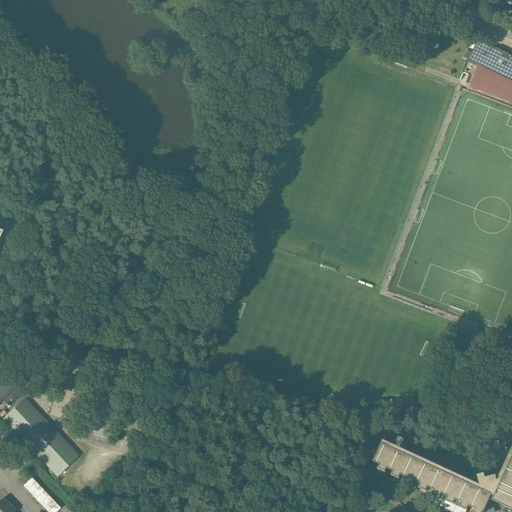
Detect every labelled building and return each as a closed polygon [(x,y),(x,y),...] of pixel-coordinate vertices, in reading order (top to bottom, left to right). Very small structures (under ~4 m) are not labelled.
[(511,0),(501,0),(499,5),(511,13),(511,0)] [(511,56),(478,40),(467,62),(511,83),(511,56)] [(23,381),(4,361),(4,362),(0,365),(0,401),(1,400),(7,406),(27,388),(22,382),(23,381)] [(3,419),(56,476),(78,456),(25,398),(3,419)] [(460,506),(468,510),(469,506),(475,509),(476,509),(474,511),(484,511),(486,508),(486,510),(492,508),(490,500),(492,495),(495,496),(493,500),(511,509),(511,449),(498,480),(496,475),(486,478),(485,473),(478,475),(480,485),(384,440),(374,461),(380,464),(380,465),(379,469),(386,472),(388,468),(394,471),(392,475),(400,478),(401,474),(408,477),(406,481),(413,485),(415,481),(421,484),(419,488),(427,491),(429,487),(435,490),(433,494),(440,497),(442,493),(449,496),(447,500),(454,504),(456,500),(462,503),(460,506)] [(47,511),(56,511),(60,508),(32,478),(23,486),(47,511)] [(0,500),(0,511),(14,511),(15,511),(3,498),(0,500)]
